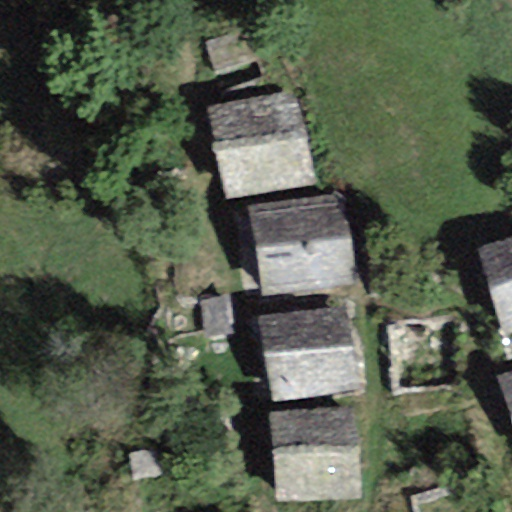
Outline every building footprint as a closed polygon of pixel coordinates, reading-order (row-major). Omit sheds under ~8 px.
[(292,95),(206,113),(225,205),(311,187),(292,95)] [(342,199),(247,214),(262,303),(357,288),(342,199)] [(511,246),(477,258),(506,344),(511,341),(511,246)] [(342,309),(255,325),(270,409),(357,394),(342,309)] [(511,374),(494,380),(511,433),(511,374)] [(353,414),(268,418),(271,505),(357,502),(353,414)]
